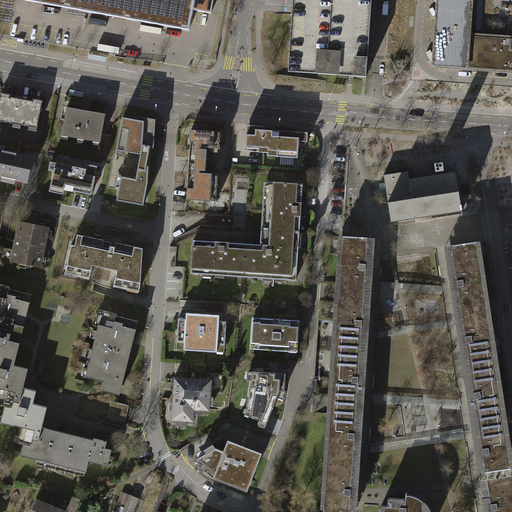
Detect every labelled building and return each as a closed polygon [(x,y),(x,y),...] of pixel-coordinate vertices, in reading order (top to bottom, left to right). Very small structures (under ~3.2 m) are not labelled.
[(22,0),(186,29),(189,11),(209,14),(211,0),(22,0)] [(292,0),(292,7),(287,71),(364,76),(369,0),(292,0)] [(511,0),(436,0),(435,30),(432,65),(470,68),(511,70),(511,0)] [(8,94),(0,93),(0,121),(35,128),(40,100),(31,98),(31,101),(8,97),(8,94)] [(84,111),(64,107),(59,135),(98,143),(104,114),(84,111)] [(136,120),(120,117),(114,150),(138,154),(133,179),(119,177),(114,200),(140,205),(145,182),(146,166),(144,166),(147,148),(151,148),(152,141),(153,120),(137,116),(136,120)] [(254,126),(245,125),(243,147),(256,148),(255,152),(265,153),(265,155),(274,156),(295,157),(296,141),(305,142),(305,133),(262,130),(262,126),(254,126)] [(219,132),(189,130),(184,200),(214,202),(216,174),(203,173),(204,148),(218,149),(219,132)] [(0,176),(25,182),(31,156),(0,149),(0,176)] [(85,169),(51,162),(50,169),(54,170),(50,191),(63,194),(64,189),(91,194),(97,167),(86,164),(85,169)] [(408,171),(384,175),(391,221),(462,211),(456,171),(409,178),(408,171)] [(225,243),(191,240),(189,273),(200,274),(201,270),(222,271),(222,275),(261,278),(261,274),(283,275),(282,279),(294,280),(298,210),(300,184),(268,182),(265,231),(259,231),(258,238),(258,245),(225,243)] [(236,227),(236,215),(212,215),(211,226),(236,227)] [(46,228),(17,222),(10,260),(38,266),(46,228)] [(109,242),(75,234),(72,245),(69,244),(62,274),(87,279),(90,265),(115,270),(111,287),(137,292),(138,286),(140,248),(114,243),(113,247),(108,246),(109,242)] [(338,293),(364,295),(366,268),(367,252),(368,237),(342,236),(338,293)] [(455,281),(459,302),(484,298),(475,241),(450,245),(455,281)] [(32,297),(0,288),(0,407),(4,408),(0,424),(19,429),(15,443),(23,445),(20,458),(87,475),(89,464),(104,468),(105,464),(109,465),(113,453),(106,451),(107,445),(94,442),(94,443),(43,430),(47,415),(48,409),(34,406),(37,393),(24,389),(28,371),(14,368),(32,297)] [(364,295),(338,293),(334,349),(360,351),(362,324),(364,295)] [(464,339),(467,359),(492,355),(484,298),(459,302),(464,339)] [(136,321),(99,312),(83,376),(101,381),(99,389),(103,390),(118,394),(136,321)] [(219,315),(186,314),(186,320),(176,319),(175,342),(185,343),(185,350),(217,351),(218,344),(225,344),(226,321),(219,321),(219,315)] [(288,319),(258,318),(258,322),(249,321),(248,342),(257,343),(256,349),(286,351),(287,346),(296,346),(297,326),(288,326),(288,319)] [(360,351),(334,349),(331,405),(356,407),(358,380),(360,351)] [(473,395),(476,416),(501,412),(492,355),(467,359),(470,375),(473,395)] [(286,374),(248,372),(247,380),(251,381),(245,415),(259,420),(258,424),(267,427),(280,391),(284,391),(286,374)] [(213,381),(175,378),(172,422),(195,423),(195,411),(211,412),(213,381)] [(129,407),(111,402),(106,419),(124,423),(127,415),(129,407)] [(356,407),(331,405),(327,461),(352,463),(354,435),(356,407)] [(481,451),(485,473),(510,469),(501,412),(476,416),(481,451)] [(262,454),(228,441),(224,452),(216,449),(213,445),(204,450),(207,454),(198,460),(216,474),(214,478),(247,491),(262,454)] [(352,463),(327,461),(324,507),(323,507),(323,510),(323,511),(349,511),(351,486),(352,463)] [(489,504),(490,511),(511,511),(511,484),(510,469),(485,473),(489,504)] [(133,511),(139,499),(122,492),(118,503),(126,506),(123,511),(133,511)] [(426,511),(423,508),(420,507),(421,500),(418,498),(414,496),(408,494),(404,494),(403,506),(387,505),(383,505),(381,510),(379,511),(426,511)] [(64,511),(65,510),(36,499),(30,511),(64,511)]
